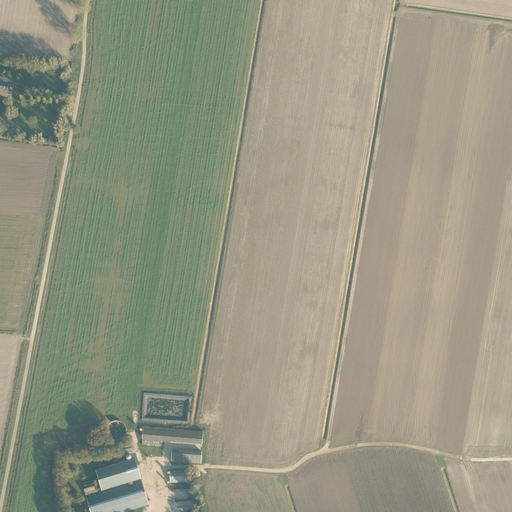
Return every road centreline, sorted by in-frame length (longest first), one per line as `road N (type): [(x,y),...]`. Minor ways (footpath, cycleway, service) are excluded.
road 1 (unclassified): [(0,510),(84,62),(88,0)]
road 2 (track): [(134,415),(136,450),(147,470),(282,471),(314,454),(391,443),(511,459)]
